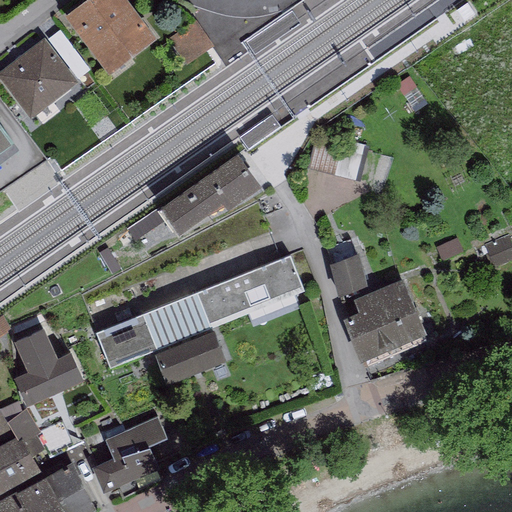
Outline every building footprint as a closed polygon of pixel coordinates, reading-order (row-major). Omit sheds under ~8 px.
[(103,0),(93,0),(65,22),(110,79),(156,44),(122,0),(107,0),(105,2),(103,0)] [(250,43),(257,52),(297,24),(291,15),(250,43)] [(172,40),(192,65),(219,43),(199,18),(172,40)] [(0,74),(0,81),(30,122),(79,86),(45,40),(0,74)] [(0,162),(13,153),(0,134),(0,162)] [(242,156),(167,207),(182,230),(227,200),(230,206),(261,185),(242,156)] [(106,366),(303,293),(288,253),(91,326),(106,366)] [(360,259),(329,269),(339,303),(368,294),(360,259)] [(403,284),(353,305),(359,320),(343,326),(361,369),(426,342),(403,284)] [(14,378),(26,405),(84,379),(72,353),(57,360),(44,331),(15,344),(28,372),(14,378)] [(225,366),(214,337),(154,360),(165,389),(225,366)] [(18,398),(0,405),(0,440),(15,431),(7,418),(22,409),(18,398)] [(22,409),(7,418),(15,431),(20,428),(33,450),(44,444),(36,429),(39,426),(27,405),(22,409)] [(157,411),(104,435),(114,452),(93,461),(104,485),(115,480),(123,496),(161,476),(154,464),(159,462),(149,437),(166,431),(157,411)] [(15,431),(0,440),(0,447),(17,477),(41,463),(33,450),(20,428),(15,431)] [(0,486),(17,477),(0,447),(0,486)] [(73,452),(46,466),(70,511),(75,511),(95,500),(73,452)] [(17,482),(18,484),(33,511),(70,511),(46,466),(17,482)] [(33,511),(18,484),(0,493),(0,511),(33,511)]
